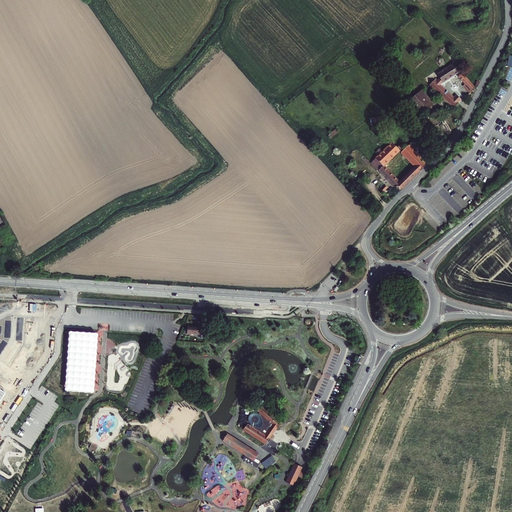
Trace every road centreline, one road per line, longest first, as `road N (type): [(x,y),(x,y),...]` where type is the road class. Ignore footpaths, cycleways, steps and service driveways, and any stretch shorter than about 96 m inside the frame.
road 1 (secondary): [(0,281),(290,300)]
road 2 (residential): [(368,232),(461,129),(506,33),(507,0)]
